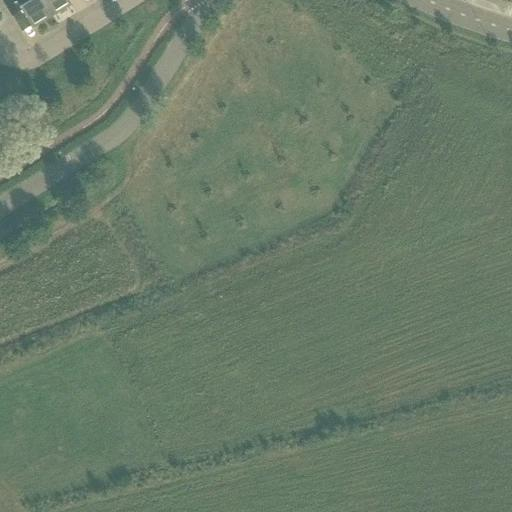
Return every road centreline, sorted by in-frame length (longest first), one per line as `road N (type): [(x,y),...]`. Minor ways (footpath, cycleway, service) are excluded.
road 1 (unclassified): [(196,0),(197,17),(130,123),(0,209)]
road 2 (residential): [(0,54),(38,60),(133,0)]
